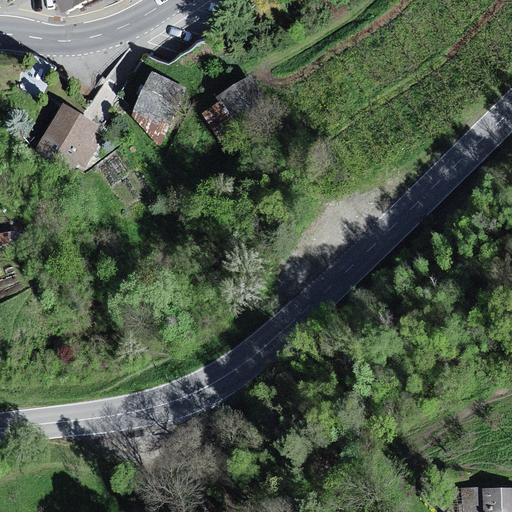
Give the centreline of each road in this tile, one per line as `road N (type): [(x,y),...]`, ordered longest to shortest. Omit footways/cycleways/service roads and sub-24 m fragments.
road 1 (tertiary): [(511,109),(324,292),(223,377),(114,415),(0,429)]
road 2 (tertiary): [(0,33),(86,38),(169,0)]
